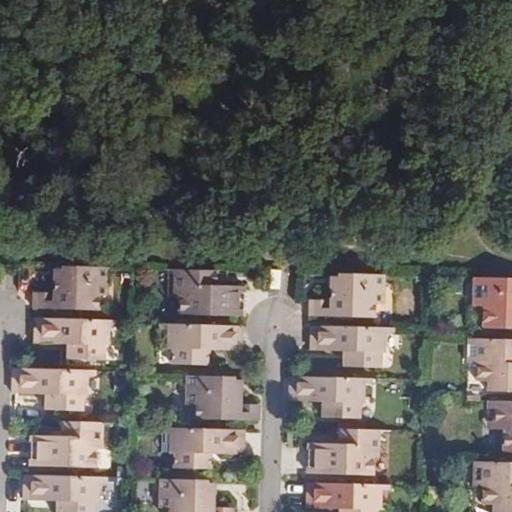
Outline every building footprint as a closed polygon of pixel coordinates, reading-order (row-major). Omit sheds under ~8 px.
[(107,265),(67,264),(67,269),(59,269),(59,278),(54,278),(53,292),(35,292),(33,302),(36,307),(97,307),(97,294),(106,294),(107,265)] [(179,313),(245,314),(245,283),(214,283),(215,269),(174,267),(174,295),(179,296),(179,313)] [(385,274),(348,273),(347,277),(340,277),(340,295),(333,295),(333,300),(313,300),(314,315),(376,317),(377,301),(385,301),(385,274)] [(511,277),(475,277),(474,307),(484,308),(484,327),(511,327),(511,277)] [(110,344),(111,324),(111,318),(39,317),(38,342),(70,341),(70,358),(106,358),(107,344),(110,344)] [(242,351),(243,335),(243,326),(170,324),(170,328),(171,350),(174,350),(174,365),(210,366),(211,351),(242,351)] [(388,330),(314,327),(314,352),(347,353),(347,368),(382,369),(383,354),(387,354),(387,336),(388,330)] [(511,338),(471,337),(470,362),(479,363),(479,379),(490,380),(490,390),(511,391),(511,338)] [(86,393),(87,376),(87,369),(15,367),(14,391),(47,392),(47,407),(82,408),(82,392),(86,393)] [(262,421),(262,406),(242,406),(242,392),(234,392),(234,382),(226,382),(227,378),(189,377),(189,405),(197,404),(197,419),(262,421)] [(367,380),(293,377),(291,401),(325,402),(326,417),(361,419),(361,403),(366,403),(366,385),(367,380)] [(511,401),(496,401),(496,409),(496,422),(496,430),(506,430),(505,451),(511,450),(511,401)] [(101,448),(102,420),(61,418),(60,434),(31,435),(30,463),(95,465),(95,448),(101,448)] [(243,455),(244,429),(172,427),(172,433),(171,454),(176,453),(175,467),(210,468),(211,454),(243,455)] [(380,457),(380,432),(340,431),(339,446),(309,447),(308,476),(372,477),(373,457),(380,457)] [(511,511),(511,462),(477,461),(477,485),(485,485),(485,503),(497,504),(496,511),(511,511)] [(98,476),(26,473),(25,497),(57,498),(57,511),(92,511),(93,501),(96,501),(97,482),(98,476)] [(199,484),(200,480),(161,478),(161,506),(170,505),(169,511),(231,511),(232,509),(213,507),(213,494),(206,494),(206,484),(199,484)] [(381,486),(310,484),(310,509),(342,510),(341,511),(377,511),(381,511),(381,492),(381,486)]
